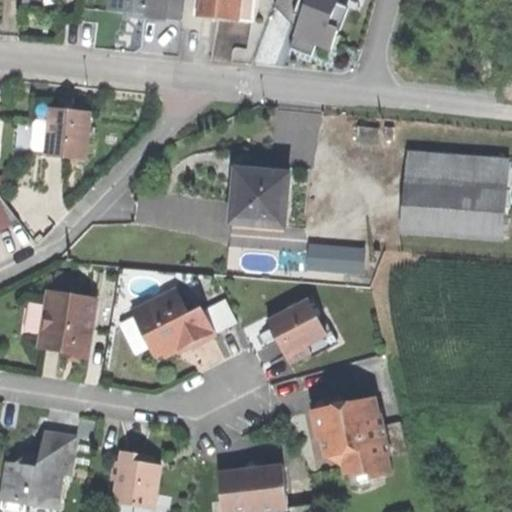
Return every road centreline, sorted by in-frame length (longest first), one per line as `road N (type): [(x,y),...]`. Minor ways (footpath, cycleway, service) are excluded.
road 1 (residential): [(203,83),(161,140),(51,247),(0,277)]
road 2 (residential): [(0,390),(183,415),(243,386)]
road 3 (residential): [(203,83),(0,60)]
road 4 (residential): [(363,102),(203,83)]
road 5 (residential): [(511,119),(363,102)]
